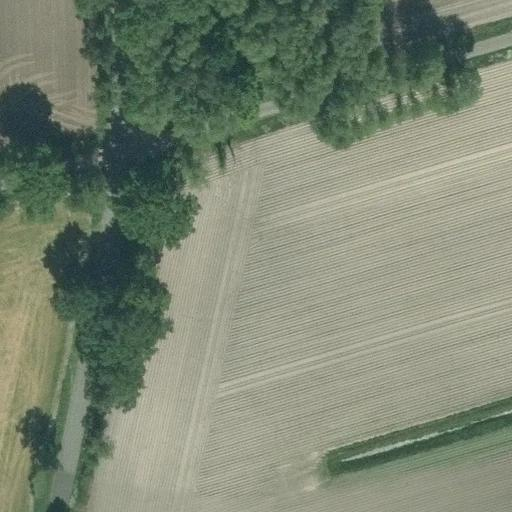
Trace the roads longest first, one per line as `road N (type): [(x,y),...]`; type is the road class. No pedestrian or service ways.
road 1 (unclassified): [(120,135),(511,31)]
road 2 (unclassified): [(57,511),(120,135)]
road 3 (unclassified): [(120,135),(114,0)]
road 4 (unclassified): [(0,170),(120,135)]
